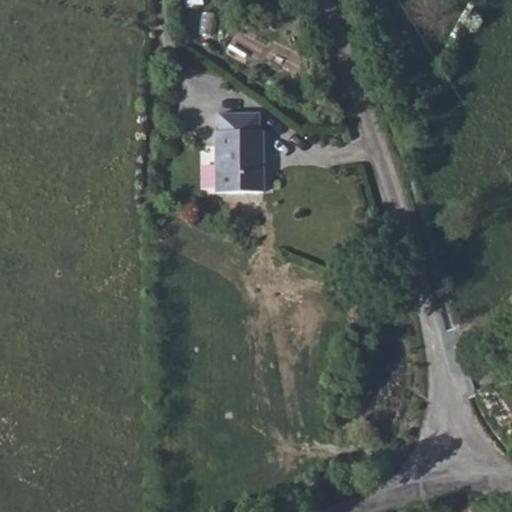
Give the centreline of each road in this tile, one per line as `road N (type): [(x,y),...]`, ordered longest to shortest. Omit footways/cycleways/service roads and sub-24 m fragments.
road 1 (unclassified): [(329,0),(396,184),(479,484)]
road 2 (unclassified): [(479,484),(356,511)]
